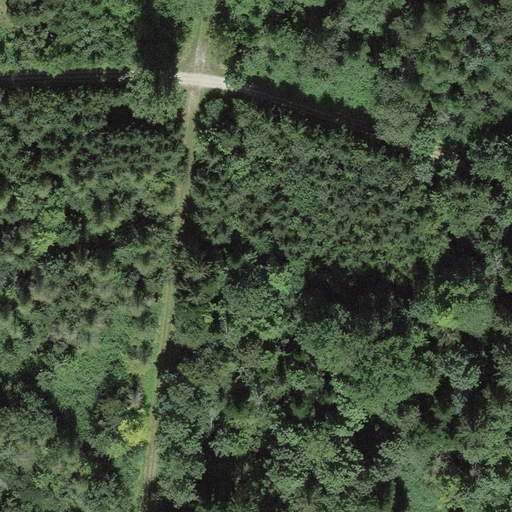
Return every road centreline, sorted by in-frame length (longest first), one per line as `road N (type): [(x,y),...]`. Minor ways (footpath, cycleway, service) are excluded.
road 1 (track): [(0,83),(196,82),(511,182)]
road 2 (track): [(206,0),(146,511)]
